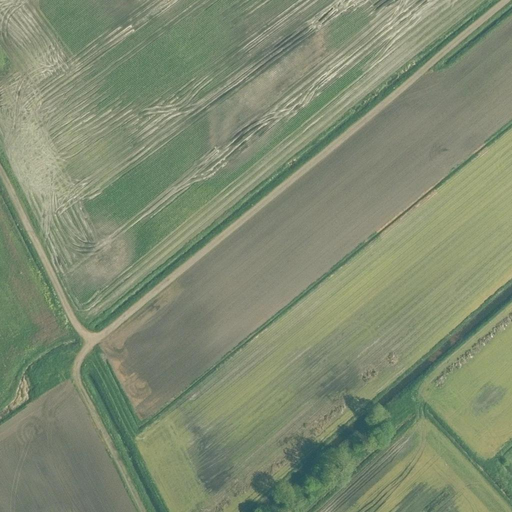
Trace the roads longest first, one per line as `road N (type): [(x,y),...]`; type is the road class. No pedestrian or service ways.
road 1 (track): [(0,176),(86,345),(506,0)]
road 2 (track): [(86,345),(74,374),(140,511)]
